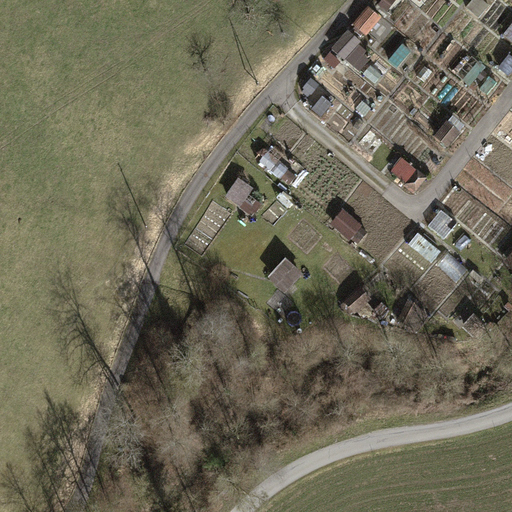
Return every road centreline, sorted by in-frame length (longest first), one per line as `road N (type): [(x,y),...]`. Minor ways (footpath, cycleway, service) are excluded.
road 1 (track): [(67,511),(161,243),(201,174),(357,0)]
road 2 (track): [(274,90),(405,201),(436,190),(511,94)]
road 3 (track): [(511,406),(463,425),(348,445),(244,497),(234,511)]
